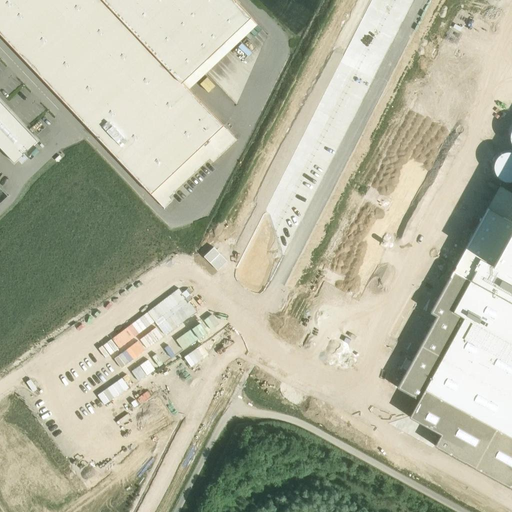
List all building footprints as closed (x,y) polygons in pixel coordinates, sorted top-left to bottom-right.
[(181,83),(102,0),(0,0),(0,34),(61,98),(151,194),(223,126),(189,89),(182,82),(181,83)] [(251,17),(234,0),(102,0),(181,83),(182,82),(214,52),(251,17)] [(258,24),(251,17),(182,82),(189,89),(258,24)] [(196,83),(206,93),(216,84),(206,74),(196,83)] [(37,139),(0,100),(0,146),(15,162),(34,143),(37,139)] [(223,126),(151,194),(164,208),(172,201),(168,197),(210,158),(213,162),(236,141),(237,140),(223,126)] [(434,316),(395,388),(414,398),(398,429),(511,490),(511,190),(497,183),(427,312),(434,316)]
